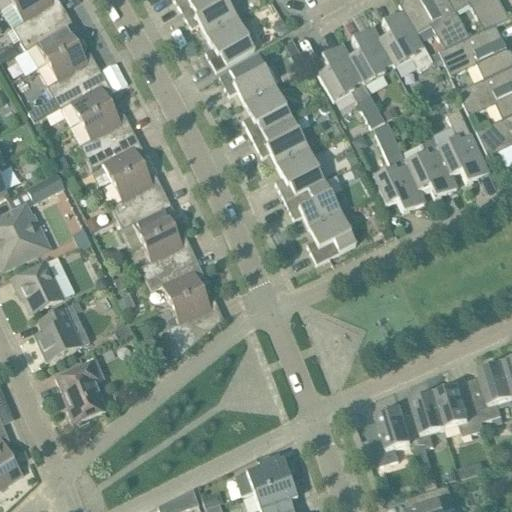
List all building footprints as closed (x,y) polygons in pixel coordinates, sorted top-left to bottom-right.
[(5,0),(11,9),(24,0),(5,0)] [(13,47),(19,44),(65,16),(55,0),(50,0),(48,1),(47,0),(24,0),(11,9),(22,26),(12,33),(12,34),(6,37),(13,47)] [(171,0),(180,15),(204,0),(171,0)] [(198,28),(205,40),(236,23),(225,3),(224,3),(222,0),(204,0),(180,15),(190,33),(198,28)] [(443,53),(468,41),(452,13),(444,0),(417,0),(416,0),(413,0),(412,0),(407,0),(401,4),(401,7),(398,9),(402,15),(402,14),(414,35),(428,27),(436,41),(440,39),(446,49),(442,51),(443,53)] [(467,5),(477,23),(481,21),(487,31),(483,33),(484,34),(508,23),(495,0),(444,0),(452,13),(467,5)] [(388,38),(378,44),(394,72),(411,62),(418,74),(431,66),(434,72),(443,67),(438,56),(437,55),(428,61),(422,52),(423,51),(402,15),(381,26),(388,38)] [(19,44),(36,73),(46,67),(76,49),(70,37),(76,34),(65,16),(19,44)] [(273,30),(275,33),(281,35),(286,31),(281,22),(275,26),(273,30)] [(236,23),(205,40),(212,53),(204,57),(215,76),(253,54),(247,43),(247,42),(236,23)] [(450,80),(449,76),(459,71),(461,75),(478,67),(485,82),(456,95),(456,96),(485,82),(511,69),(511,67),(511,66),(511,60),(509,55),(506,54),(504,51),(502,52),(499,44),(501,43),(495,30),(509,24),(508,23),(484,34),(468,41),(443,53),(438,56),(443,67),(449,81),(450,80)] [(394,72),(378,44),(372,32),(351,44),(357,56),(348,61),(341,49),(363,89),(383,78),(382,74),(392,69),(393,72),(394,72)] [(290,44),(283,48),(289,60),(297,56),(290,44)] [(0,65),(14,57),(10,49),(0,54),(0,65)] [(36,73),(46,91),(52,102),(100,76),(90,57),(83,61),(76,49),(46,67),(36,73)] [(363,89),(341,49),(320,61),(327,73),(317,79),(326,96),(333,106),(350,96),(357,109),(370,102),(363,89)] [(243,108),(274,91),(266,78),(257,60),(218,81),(228,100),(236,96),(243,108)] [(511,69),(485,82),(456,96),(468,121),(469,120),(467,116),(478,111),(480,115),(497,107),(504,122),(475,135),(475,136),(504,122),(511,118),(511,69)] [(52,102),(39,109),(27,116),(33,127),(69,108),(79,126),(110,109),(104,97),(110,94),(100,76),(52,102)] [(241,125),(251,143),(290,122),(285,111),(274,91),(243,108),(249,120),(241,125)] [(39,109),(36,104),(33,101),(30,100),(27,101),(21,104),(27,116),(39,109)] [(78,150),(84,162),(133,136),(123,118),(117,121),(110,109),(79,126),(89,145),(78,150)] [(393,111),(381,117),(385,124),(397,119),(393,111)] [(456,142),(436,151),(455,192),(456,192),(450,179),(460,175),(465,187),(488,177),(458,114),(445,120),(456,142)] [(511,118),(504,122),(475,136),(487,160),(511,148),(511,118)] [(269,158),(275,170),(307,154),(297,133),(296,133),(290,122),(251,143),(261,162),(269,158)] [(424,207),(404,166),(386,127),(372,134),(390,172),(372,181),(377,191),(385,210),(396,205),(402,217),(424,207)] [(356,130),(344,135),(348,143),(359,138),(356,130)] [(101,168),(111,186),(142,170),(136,158),(143,155),(133,136),(84,162),(90,173),(101,168)] [(367,146),(363,138),(351,145),(358,156),(365,152),(367,146)] [(404,166),(424,207),(418,194),(428,190),(434,202),(455,192),(436,151),(431,141),(419,146),(424,156),(404,166)] [(323,185),(307,154),(275,170),(282,182),(274,187),(284,205),(323,185)] [(358,166),(352,154),(342,160),(348,172),(358,166)] [(49,167),(42,155),(36,158),(43,171),(49,167)] [(60,176),(68,171),(63,160),(54,165),(60,176)] [(353,179),(358,180),(365,177),(360,167),(350,172),(353,179)] [(142,170),(111,186),(120,204),(110,210),(116,221),(164,198),(155,179),(149,182),(142,170)] [(63,193),(55,178),(26,194),(33,208),(63,193)] [(339,217),(323,185),(284,205),(293,224),(301,220),(307,233),(339,217)] [(132,228),(141,247),(173,232),(167,220),(174,217),(164,198),(116,221),(121,233),(132,228)] [(29,222),(24,210),(0,222),(0,221),(0,264),(3,263),(8,272),(33,259),(35,260),(43,256),(45,248),(41,241),(34,238),(32,239),(26,227),(29,222)] [(355,249),(339,217),(307,233),(314,245),(306,249),(315,268),(355,249)] [(93,220),(85,224),(90,234),(98,230),(93,220)] [(380,234),(384,243),(392,240),(388,230),(380,234)] [(173,232),(141,247),(150,266),(139,271),(145,283),(194,260),(185,241),(179,244),(173,232)] [(100,255),(104,264),(114,260),(112,255),(105,252),(100,255)] [(194,260),(145,283),(150,295),(161,290),(170,309),(202,295),(196,282),(203,279),(194,260)] [(62,303),(45,267),(11,283),(17,296),(19,295),(30,319),(48,310),(62,303)] [(113,284),(118,294),(127,290),(123,280),(113,284)] [(107,286),(103,282),(97,283),(95,289),(100,293),(105,292),(107,286)] [(207,307),(202,295),(170,309),(178,328),(167,333),(179,360),(223,324),(214,304),(207,307)] [(64,358),(89,346),(71,308),(43,322),(48,333),(33,339),(46,367),(64,358)] [(132,337),(128,328),(113,335),(117,344),(132,337)] [(158,356),(146,361),(150,371),(162,365),(158,356)] [(94,365),(94,363),(54,381),(63,400),(65,399),(71,412),(66,414),(72,429),(105,415),(93,387),(102,383),(94,365)] [(511,364),(501,368),(511,404),(511,403),(511,364)] [(511,404),(501,368),(477,376),(481,386),(469,390),(471,398),(472,398),(480,426),(481,426),(501,420),(497,408),(511,404)] [(456,391),(433,398),(444,434),(459,429),(462,441),(484,434),(481,426),(480,426),(472,398),(471,398),(469,390),(471,398),(460,402),(456,391)] [(413,416),(401,419),(413,456),(433,450),(429,438),(444,434),(433,398),(410,405),(413,416)] [(401,419),(401,418),(399,413),(375,420),(378,431),(366,435),(377,472),(399,465),(395,453),(409,449),(411,457),(413,456),(401,419)] [(0,492),(22,478),(4,449),(9,445),(0,424),(0,492)] [(241,500),(252,496),(289,483),(282,463),(279,464),(277,460),(257,467),(258,472),(245,476),(234,480),(241,500)] [(466,470),(458,473),(461,483),(469,481),(466,470)] [(290,511),(289,505),(296,503),(289,483),(252,496),(257,511),(290,511)] [(452,511),(455,511),(448,490),(425,497),(406,502),(406,503),(411,502),(414,511),(452,511)] [(157,511),(189,511),(198,509),(192,494),(157,511)] [(216,498),(201,503),(204,511),(219,507),(216,498)]
